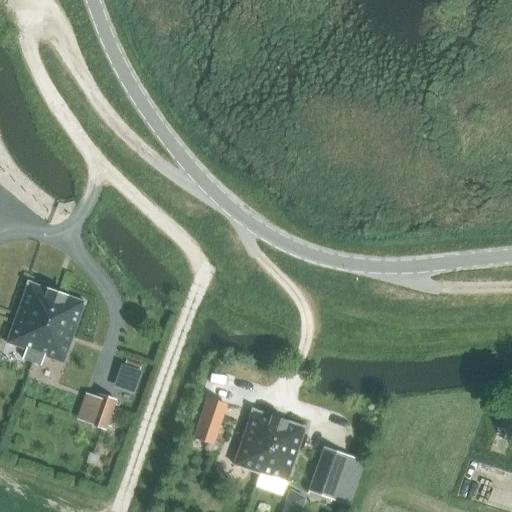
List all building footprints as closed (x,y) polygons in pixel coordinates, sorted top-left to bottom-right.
[(32,362),(56,292),(28,282),(27,284),(7,343),(26,349),(22,358),(32,362)] [(85,302),(56,292),(32,362),(41,365),(44,356),(63,363),(84,304),(85,302)] [(99,394),(88,424),(105,430),(116,400),(99,394)] [(207,399),(194,437),(213,444),(226,405),(207,399)] [(232,465),(286,484),(305,429),(252,410),(232,465)] [(308,491),(332,500),(347,457),(323,449),(308,491)]
